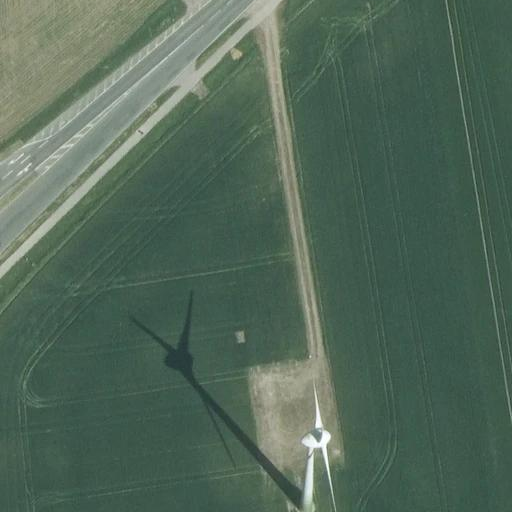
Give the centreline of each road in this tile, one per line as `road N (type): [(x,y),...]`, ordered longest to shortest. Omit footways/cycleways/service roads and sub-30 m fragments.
road 1 (secondary): [(0,238),(137,84)]
road 2 (secondary): [(137,84),(232,0)]
